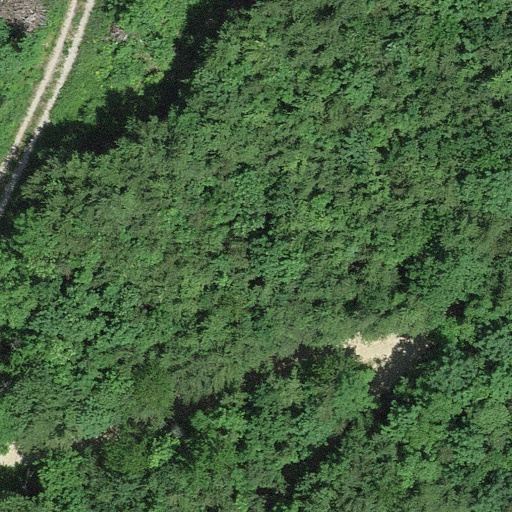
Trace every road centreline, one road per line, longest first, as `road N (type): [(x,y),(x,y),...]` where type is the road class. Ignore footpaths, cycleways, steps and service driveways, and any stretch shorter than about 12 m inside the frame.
road 1 (track): [(263,511),(379,349),(511,189)]
road 2 (track): [(0,448),(85,441),(297,362),(379,349)]
road 3 (track): [(0,170),(67,0)]
